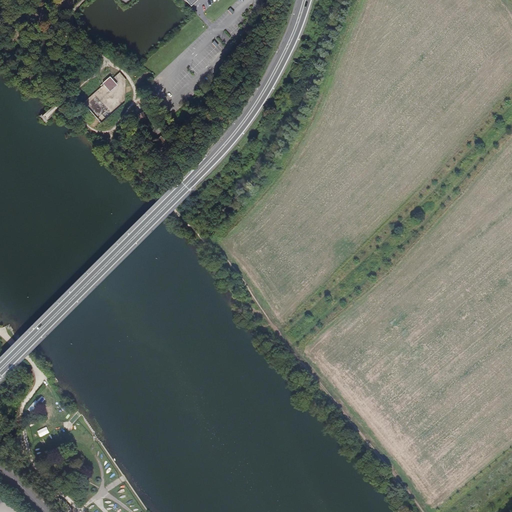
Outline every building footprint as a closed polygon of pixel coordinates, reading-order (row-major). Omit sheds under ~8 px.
[(103,84),(110,92),(118,85),(111,77),(103,84)] [(44,122),(74,95),(72,93),(70,91),(40,115),(39,114),(38,116),(44,122)] [(146,119),(142,112),(137,115),(141,122),(146,119)] [(166,141),(160,136),(152,144),(158,149),(166,141)] [(64,478),(72,477),(70,464),(63,465),(64,478)]
